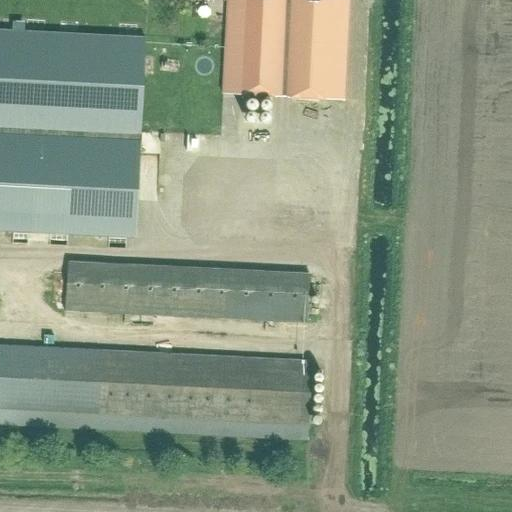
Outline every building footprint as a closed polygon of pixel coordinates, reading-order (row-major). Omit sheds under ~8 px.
[(226,0),(221,94),(342,101),(347,0),(226,0)] [(144,38),(0,31),(0,231),(134,238),(144,38)] [(257,110),(244,115),(251,135),(264,131),(257,110)] [(308,275),(66,262),(64,310),(306,323),(308,275)] [(0,407),(307,424),(310,362),(0,346),(0,407)]
